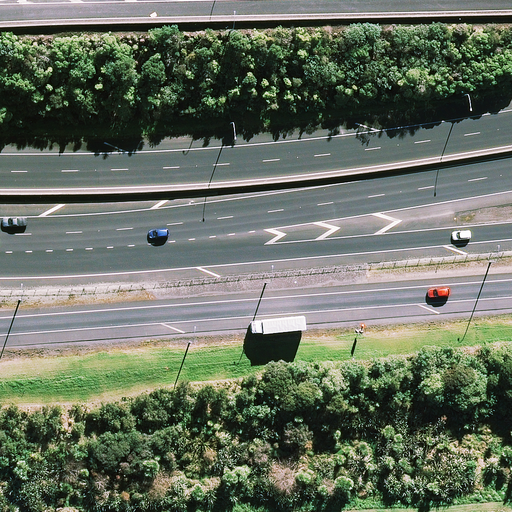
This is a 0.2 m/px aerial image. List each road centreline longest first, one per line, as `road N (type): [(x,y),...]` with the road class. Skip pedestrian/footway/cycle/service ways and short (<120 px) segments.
road 1 (trunk): [(0,171),(271,162),(511,128)]
road 2 (trunk): [(511,291),(0,328)]
road 3 (trunk): [(0,14),(511,3)]
road 4 (trunk): [(511,174),(119,230)]
road 5 (trunk): [(511,232),(253,252),(119,230)]
